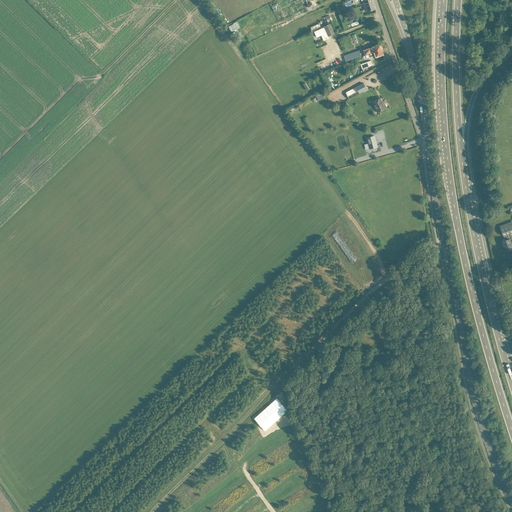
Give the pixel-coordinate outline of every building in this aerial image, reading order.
[(371,0),(364,0),(365,1),(362,2),(365,12),(368,11),(370,11),(375,9),(371,0)] [(228,26),(239,42),(241,40),(240,39),(244,36),(240,31),(238,32),(237,29),(238,28),(235,23),(228,26)] [(324,27),(314,32),(317,37),(321,35),(324,40),(329,38),(329,36),(335,33),(330,23),(324,26),(324,27)] [(373,47),(364,50),(366,54),(366,55),(382,49),(381,48),(382,47),(381,45),(380,45),(380,44),(375,46),(373,47)] [(382,49),(366,55),(367,57),(367,58),(369,57),(375,55),(376,57),(379,56),(383,54),(383,53),(384,53),(383,51),(382,51),(382,49)] [(359,50),(344,55),(346,61),(361,56),(359,50)] [(363,83),(346,92),(349,99),(367,89),(363,83)] [(380,98),(376,100),(373,102),(379,112),(387,107),(384,103),(383,104),(380,98)] [(377,146),(374,136),(367,138),(370,148),(377,146)] [(500,226),(501,228),(504,235),(508,234),(511,232),(511,224),(510,225),(509,223),(500,226)] [(508,234),(504,235),(505,240),(502,241),(506,251),(507,253),(508,254),(509,254),(511,253),(511,252),(511,244),(510,238),(509,238),(508,234)] [(287,410),(276,398),(254,418),(265,430),(287,410)]
